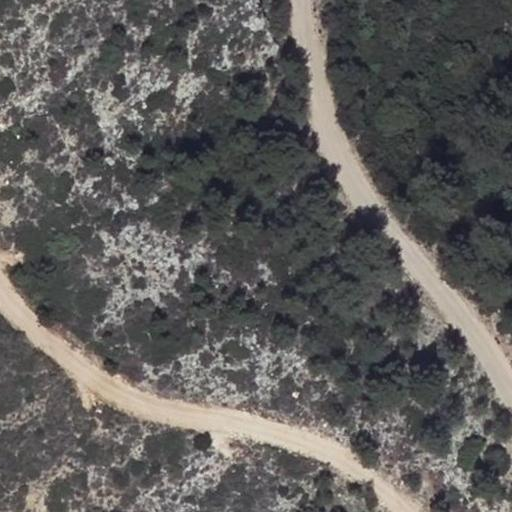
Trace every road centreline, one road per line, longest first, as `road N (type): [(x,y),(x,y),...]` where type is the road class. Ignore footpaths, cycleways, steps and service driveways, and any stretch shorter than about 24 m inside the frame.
road 1 (track): [(410,511),(329,446),(261,423),(134,399),(0,291)]
road 2 (track): [(511,404),(338,161),(299,0)]
